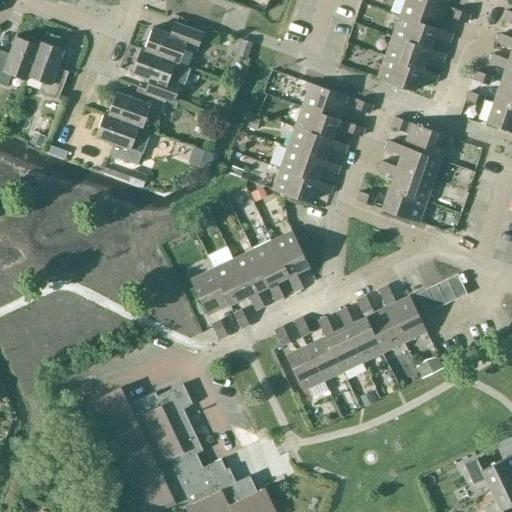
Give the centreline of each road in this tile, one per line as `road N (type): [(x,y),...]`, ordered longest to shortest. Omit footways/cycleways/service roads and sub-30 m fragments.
road 1 (residential): [(202,356),(337,293)]
road 2 (residential): [(486,0),(441,120)]
